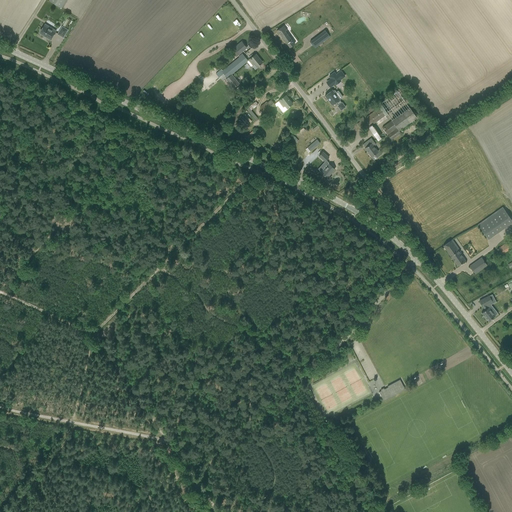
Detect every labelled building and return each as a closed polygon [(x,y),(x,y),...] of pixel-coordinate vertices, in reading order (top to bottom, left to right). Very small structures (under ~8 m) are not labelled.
[(62,8),(66,0),(49,0),(62,8)] [(39,33),(51,40),(56,31),(52,29),(51,30),(44,25),(42,29),(41,29),(40,31),(40,32),(39,33)] [(284,25),(277,31),(290,48),(295,44),(286,31),(287,30),(284,25)] [(58,34),(63,38),(68,30),(62,27),(58,34)] [(325,30),(314,38),(317,42),(319,45),(330,37),(329,35),(325,30)] [(234,48),(238,53),(246,47),(242,42),(234,48)] [(239,58),(238,58),(226,68),(222,70),(221,69),(215,73),(218,76),(222,73),(227,78),(225,79),(233,89),(239,84),(232,74),(248,61),(242,54),(238,57),(239,58)] [(253,65),(252,66),(255,69),(257,67),(262,62),(256,54),(249,60),(253,65)] [(341,81),(340,80),(345,76),(341,71),(336,75),(334,72),(329,76),(336,85),(341,81)] [(329,100),(329,101),(332,105),(334,104),(334,105),(335,104),(336,103),(338,106),(341,110),(345,107),(342,102),(341,103),(339,100),(340,100),(332,90),(325,95),(329,100)] [(276,103),(283,112),(292,104),(286,95),(282,99),(276,103)] [(260,108),(265,114),(276,106),(271,100),(260,108)] [(399,131),(417,118),(409,107),(382,127),(391,140),(401,133),(399,131)] [(363,131),(385,115),(379,108),(358,123),(363,131)] [(298,137),(306,130),(303,127),(296,134),(298,137)] [(407,135),(394,144),(399,151),(411,141),(407,135)] [(378,151),(374,146),(376,145),(371,138),(363,144),(366,148),(365,148),(371,157),(375,154),(377,157),(382,154),(379,150),(378,151)] [(307,147),(310,151),(317,145),(314,142),(312,144),(311,143),(307,147)] [(322,153),(319,156),(320,157),(325,162),(329,157),(323,152),(322,153)] [(325,169),(322,173),(327,177),(335,169),(329,164),(328,163),(329,163),(327,161),(322,167),(325,169)] [(478,225),(488,239),(511,222),(511,220),(503,207),(478,225)] [(466,260),(458,250),(459,250),(452,239),(443,246),(458,266),(466,260)] [(498,248),(502,255),(510,249),(508,244),(507,243),(498,248)] [(470,266),(475,274),(487,265),(482,258),(470,266)] [(490,322),(492,320),(492,319),(495,316),(488,307),(488,308),(486,305),(493,302),(489,296),(479,301),(483,307),(485,310),(482,313),(484,315),(483,316),(485,317),(488,321),(489,321),(490,322)] [(383,390),(379,392),(384,401),(405,389),(400,380),(392,384),(393,386),(389,388),(388,387),(384,389),(384,388),(382,389),(383,390)]
